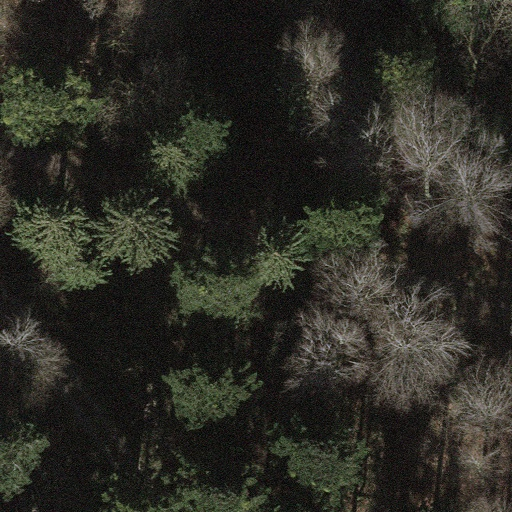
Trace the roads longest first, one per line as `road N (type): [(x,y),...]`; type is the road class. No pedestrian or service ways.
road 1 (track): [(0,148),(511,305)]
road 2 (track): [(0,284),(95,407),(158,511)]
